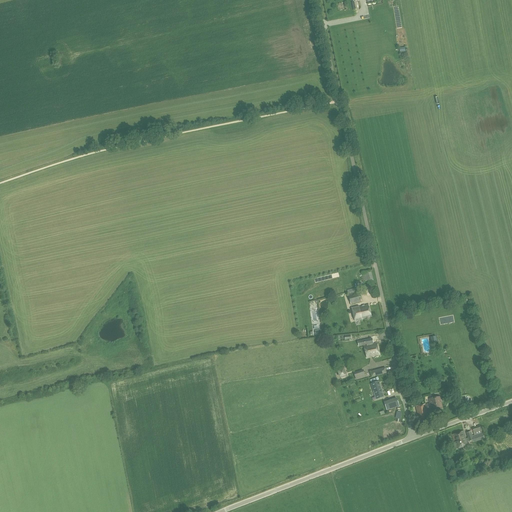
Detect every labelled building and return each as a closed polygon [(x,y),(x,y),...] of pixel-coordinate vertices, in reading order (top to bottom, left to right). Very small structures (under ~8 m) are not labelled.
[(361,273),(365,288),(375,285),(371,270),(361,273)] [(348,294),(351,305),(362,302),(359,291),(348,294)] [(352,308),(356,321),(372,317),(369,304),(359,307),(359,306),(352,308)] [(369,338),(370,338),(358,341),(359,346),(367,344),(367,346),(368,346),(374,345),(374,344),(378,343),(377,336),(369,338)] [(367,346),(364,347),(367,358),(380,355),(377,344),(374,345),(368,346),(367,346)] [(344,367),(338,369),(340,378),(347,376),(346,373),(345,373),(344,370),(345,370),(344,367)] [(356,372),(358,380),(367,377),(365,370),(356,372)] [(379,381),(371,384),(374,395),(375,395),(376,400),(384,397),(379,381)] [(432,410),(442,408),(440,397),(429,399),(430,403),(416,406),(419,419),(428,417),(427,411),(432,409),(432,410)] [(452,435),(454,443),(456,449),(468,445),(467,442),(475,440),(475,442),(485,439),(481,426),(470,430),(472,436),(470,437),(468,433),(465,434),(464,431),(452,435)]
